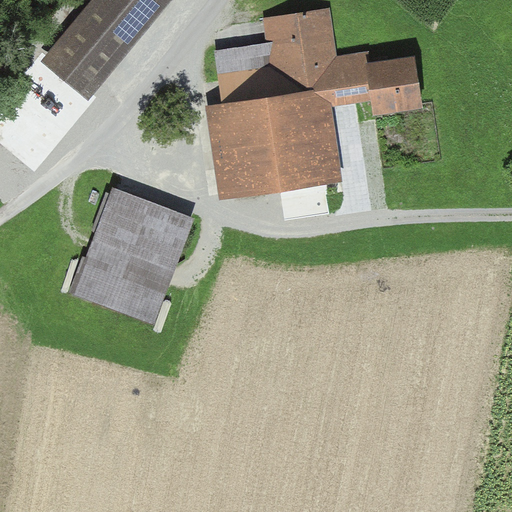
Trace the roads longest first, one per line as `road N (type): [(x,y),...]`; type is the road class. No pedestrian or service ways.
road 1 (track): [(110,148),(253,233),(511,223)]
road 2 (track): [(0,224),(110,148),(221,0)]
